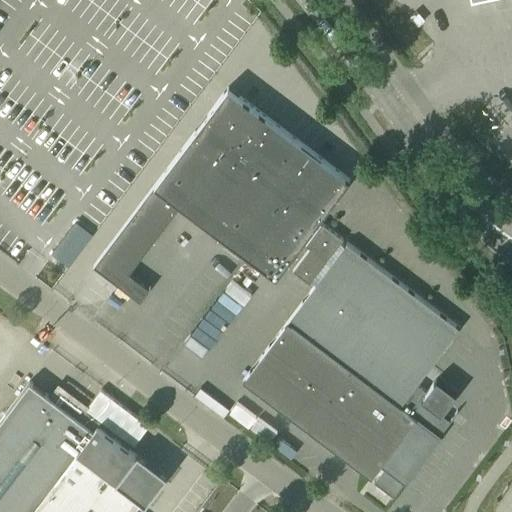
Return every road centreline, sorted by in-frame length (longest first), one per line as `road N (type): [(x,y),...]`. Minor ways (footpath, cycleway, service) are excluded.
road 1 (unclassified): [(327,511),(0,263)]
road 2 (secondary): [(511,241),(454,190),(312,0)]
